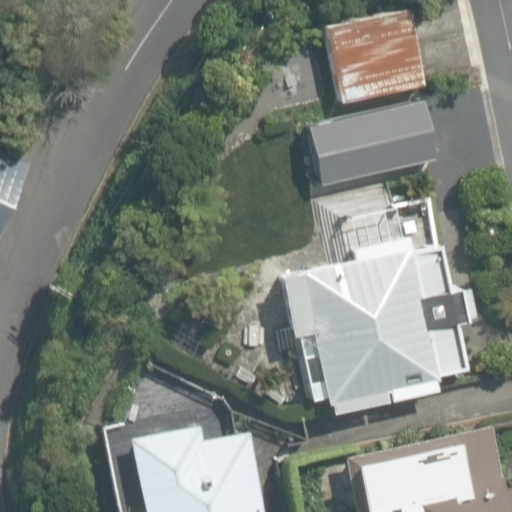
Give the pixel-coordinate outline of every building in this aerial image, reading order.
[(400,14),(312,21),(318,98),(406,90),(400,14)] [(0,158),(0,184),(9,163),(0,158)] [(324,259),(272,269),(284,333),(290,332),(303,398),(317,394),(317,403),(323,402),(323,410),(430,390),(428,374),(464,369),(450,316),(463,317),(454,282),(445,285),(426,197),(387,205),(382,189),(314,200),(324,259)] [(495,482),(481,420),(337,453),(349,511),(510,511),(504,480),(495,482)] [(197,435),(193,421),(120,434),(134,509),(118,511),(256,511),(242,427),(197,435)]
